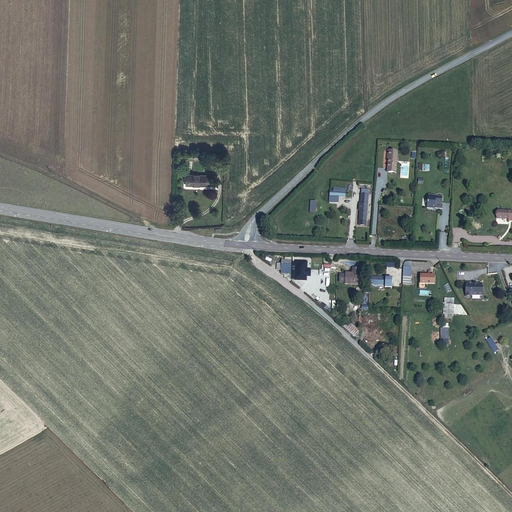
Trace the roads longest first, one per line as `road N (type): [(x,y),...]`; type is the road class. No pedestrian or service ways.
road 1 (tertiary): [(244,245),(258,216),(372,110),(511,34)]
road 2 (secondary): [(244,245),(511,259)]
road 3 (secondary): [(244,245),(0,207)]
road 4 (track): [(511,495),(380,366)]
road 5 (track): [(0,155),(147,221),(153,232)]
